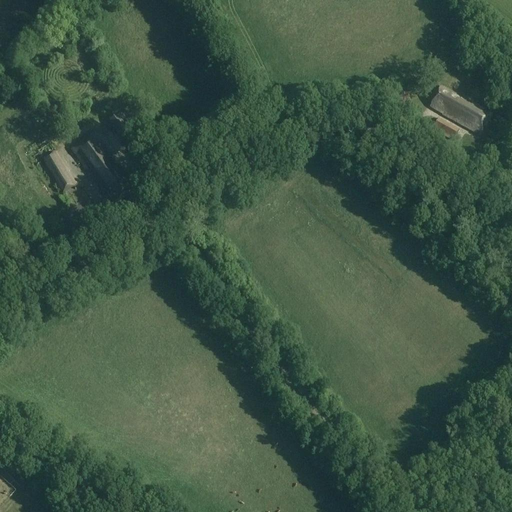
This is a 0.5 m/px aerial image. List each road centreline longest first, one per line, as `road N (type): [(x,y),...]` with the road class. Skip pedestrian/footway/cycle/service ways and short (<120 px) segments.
road 1 (tertiary): [(386,511),(170,226),(141,229),(0,322)]
road 2 (track): [(437,178),(380,130),(329,121),(282,138),(167,212),(161,224)]
